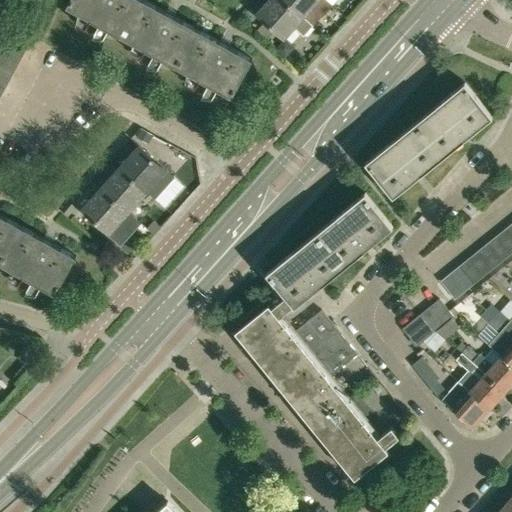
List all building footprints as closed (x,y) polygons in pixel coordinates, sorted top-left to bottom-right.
[(122,36),(141,0),(70,0),(67,6),(122,36)] [(177,66),(197,29),(145,0),(141,0),(122,36),(177,66)] [(313,25),(303,16),(303,17),(283,0),(268,0),(257,13),(265,21),(257,30),(268,40),(276,31),(284,38),(294,27),(303,36),(313,25)] [(283,0),(303,17),(303,16),(317,0),(283,0)] [(6,37),(26,49),(33,37),(12,26),(6,37)] [(197,29),(177,66),(232,96),(252,59),(197,29)] [(21,59),(26,49),(6,37),(0,47),(21,59)] [(0,60),(15,69),(21,59),(0,47),(0,48),(0,60)] [(0,74),(10,79),(15,69),(0,60),(0,74)] [(0,88),(4,90),(10,79),(0,74),(0,88)] [(415,121),(443,156),(493,116),(465,81),(415,121)] [(393,196),(443,156),(415,121),(365,162),(393,196)] [(141,128),(135,136),(148,143),(153,135),(141,128)] [(120,166),(147,191),(166,169),(139,145),(120,166)] [(128,212),(147,191),(120,166),(101,187),(128,212)] [(109,233),(128,212),(101,187),(82,208),(109,233)] [(315,232),(343,267),(393,226),(365,192),(315,232)] [(77,209),(71,203),(64,212),(70,218),(77,209)] [(0,261),(0,262),(21,225),(0,213),(0,261)] [(159,229),(162,227),(154,220),(147,228),(155,235),(159,229)] [(21,225),(0,262),(56,292),(76,255),(21,225)] [(511,253),(511,251),(511,237),(504,228),(496,235),(511,253)] [(293,306),(343,267),(315,232),(266,272),(293,306)] [(501,261),(511,253),(496,235),(487,242),(501,261)] [(493,268),(501,261),(487,242),(478,250),(493,268)] [(483,275),(493,268),(478,250),(469,257),(483,275)] [(474,282),(483,275),(469,257),(459,265),(474,282)] [(465,290),(474,282),(459,265),(450,272),(465,290)] [(455,298),(465,290),(450,272),(440,280),(455,298)] [(429,306),(444,324),(453,316),(439,298),(429,306)] [(255,315),(236,330),(355,476),(387,449),(384,446),(398,435),(391,426),(377,437),(328,377),(358,353),(321,309),(292,333),(268,303),(255,314),(255,315)] [(492,303),(487,309),(494,315),(499,310),(492,303)] [(435,331),(444,324),(429,306),(421,312),(428,321),(435,331)] [(487,309),(481,316),(488,322),(494,315),(487,309)] [(494,316),(511,331),(511,317),(510,320),(499,310),(494,316)] [(409,336),(428,321),(421,312),(402,327),(409,336)] [(492,346),(511,363),(511,331),(494,316),(488,322),(496,330),(487,341),(492,346)] [(416,345),(435,331),(428,321),(409,336),(416,345)] [(474,361),(505,389),(511,381),(511,363),(492,346),(485,355),(482,352),(479,355),(468,345),(463,351),(474,361)] [(459,380),(469,389),(489,407),(505,389),(474,361),(463,351),(456,358),(468,369),(459,380)] [(420,357),(412,364),(426,382),(434,376),(436,373),(422,356),(420,357)] [(472,426),(489,407),(469,389),(459,380),(442,398),(472,426)] [(511,511),(511,496),(500,509),(503,511),(511,511)] [(175,511),(168,503),(157,511),(175,511)]
